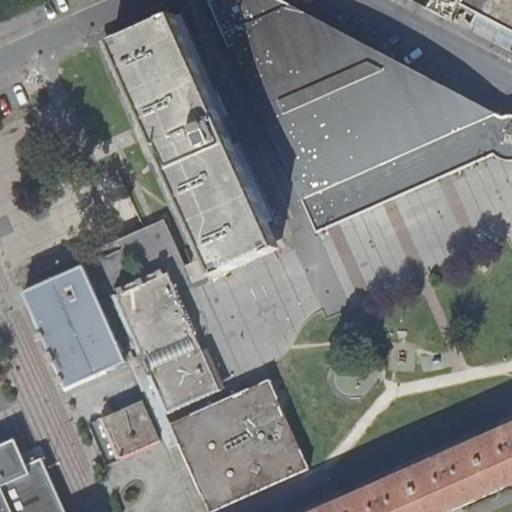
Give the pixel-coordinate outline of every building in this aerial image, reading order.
[(486,131),(491,125),(494,122),(502,118),(280,0),(213,0),(201,6),(222,52),(226,50),(312,239),(490,158),(486,153),(484,145),(485,136),(486,131)] [(511,0),(464,0),(461,8),(511,35),(511,0)] [(204,286),(278,253),(174,18),(100,51),(204,286)] [(511,118),(508,118),(502,118),(494,122),(491,125),(486,131),(485,136),(484,145),(486,153),(490,158),(496,164),(505,167),(511,166),(511,118)] [(33,325),(93,298),(81,273),(22,300),(33,325)] [(192,336),(171,289),(165,277),(161,278),(159,275),(114,295),(115,299),(111,301),(116,314),(138,361),(192,336)] [(33,325),(37,335),(97,307),(93,298),(33,325)] [(124,367),(103,320),(97,307),(37,335),(39,339),(36,341),(38,346),(41,345),(42,347),(48,359),(47,360),(51,370),(53,370),(59,384),(58,385),(60,390),(62,390),(65,394),(124,367)] [(192,336),(138,361),(146,379),(201,355),(192,336)] [(201,355),(146,379),(164,419),(219,394),(201,355)] [(220,511),(309,472),(267,382),(168,427),(207,511),(220,511)] [(160,446),(142,406),(102,424),(119,464),(160,446)] [(511,426),(321,511),(460,511),(484,502),(511,489),(511,426)] [(0,511),(65,511),(42,458),(27,466),(15,441),(0,447),(0,511)]
